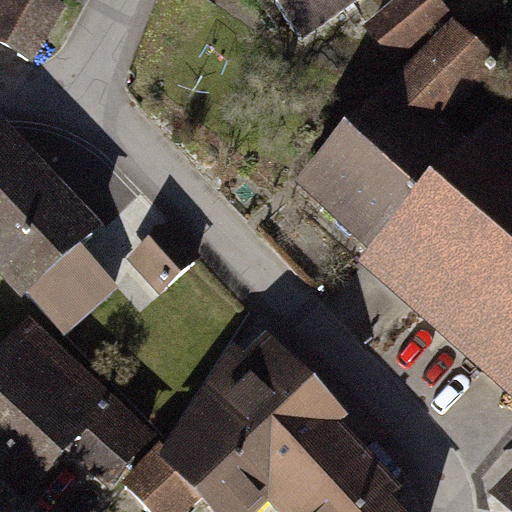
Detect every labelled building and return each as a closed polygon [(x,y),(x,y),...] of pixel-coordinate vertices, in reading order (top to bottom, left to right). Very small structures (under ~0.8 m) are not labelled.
[(67,0),(10,0),(0,16),(0,51),(24,67),(67,0)] [(277,0),(306,38),(357,0),(277,0)] [(451,17),(437,0),(410,0),(375,29),(398,58),(451,17)] [(511,372),(511,152),(491,133),(464,163),(432,133),(494,66),(457,33),(396,99),(393,95),(309,186),(407,277),(511,372)] [(95,235),(0,142),(0,297),(58,353),(115,295),(74,256),(95,235)] [(164,238),(127,270),(156,303),(193,271),(164,238)] [(156,446),(21,328),(0,352),(0,493),(16,508),(53,465),(102,508),(156,446)] [(289,511),(391,511),(389,509),(397,501),(279,369),(262,384),(234,357),(172,460),(164,452),(130,489),(151,511),(188,511),(207,495),(222,511),(259,511),(275,497),(289,511)] [(511,511),(511,478),(490,503),(500,511),(511,511)]
